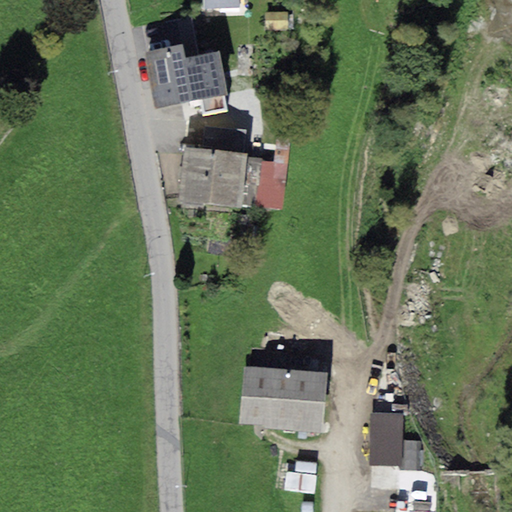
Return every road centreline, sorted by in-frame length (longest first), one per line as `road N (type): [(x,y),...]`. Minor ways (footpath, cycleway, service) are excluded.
road 1 (residential): [(175,511),(163,275),(112,0)]
road 2 (track): [(338,511),(343,447),(371,382)]
